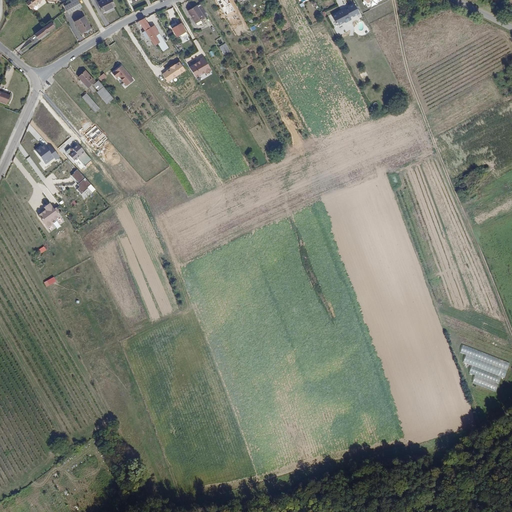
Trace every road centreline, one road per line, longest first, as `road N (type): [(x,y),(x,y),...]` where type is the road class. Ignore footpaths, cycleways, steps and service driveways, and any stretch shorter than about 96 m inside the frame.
road 1 (track): [(392,0),(418,103),(511,332)]
road 2 (track): [(511,396),(488,427),(430,449),(344,454),(194,496)]
